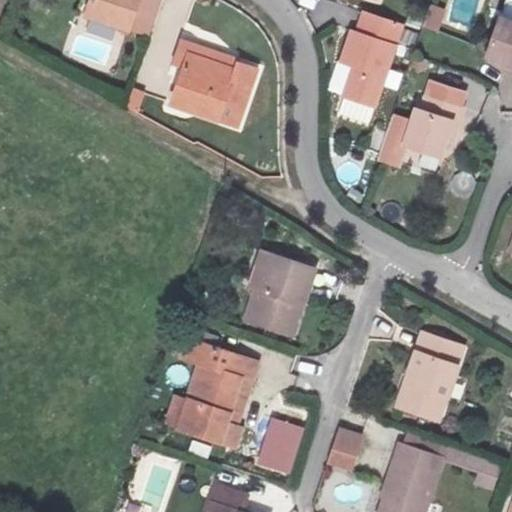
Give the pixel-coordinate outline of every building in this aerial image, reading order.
[(131,35),(144,0),(98,0),(100,1),(92,19),(131,35)] [(357,0),(373,8),(377,0),(357,0)] [(431,4),(424,27),(439,32),(446,9),(431,4)] [(511,9),(497,5),(487,45),(511,51),(511,9)] [(354,123),(397,41),(361,22),(350,43),(342,40),(325,69),(340,77),(324,106),(354,123)] [(179,43),(191,48),(196,34),(233,47),(236,40),(186,23),(179,43)] [(262,48),(236,40),(233,47),(196,34),(191,48),(175,94),(242,117),(262,48)] [(449,125),(415,114),(411,127),(404,126),(393,158),(426,167),(436,137),(444,139),(449,125)] [(329,270),(282,255),(257,326),(304,342),(329,270)] [(467,337),(425,323),(402,395),(443,409),(467,337)] [(256,358),(189,335),(181,356),(199,363),(180,426),(240,446),(245,426),(227,419),(242,375),(251,378),(256,358)] [(362,436),(336,426),(327,461),(352,470),(362,436)] [(429,511),(445,462),(403,448),(384,508),(397,511),(429,511)] [(243,511),(211,502),(208,511),(243,511)]
